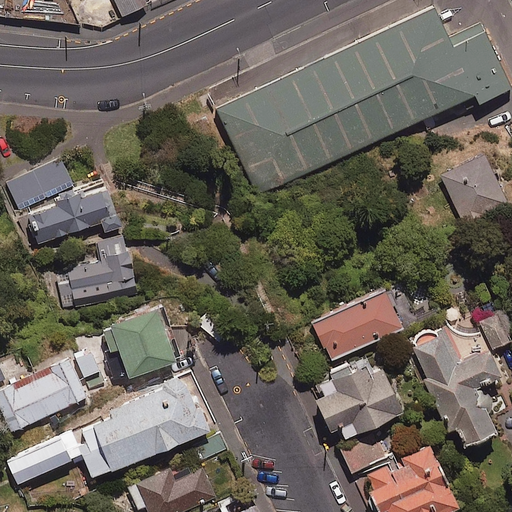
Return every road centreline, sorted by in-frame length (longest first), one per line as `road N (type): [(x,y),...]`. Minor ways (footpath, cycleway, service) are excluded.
road 1 (tertiary): [(0,63),(114,67),(279,0)]
road 2 (residential): [(240,338),(318,511)]
